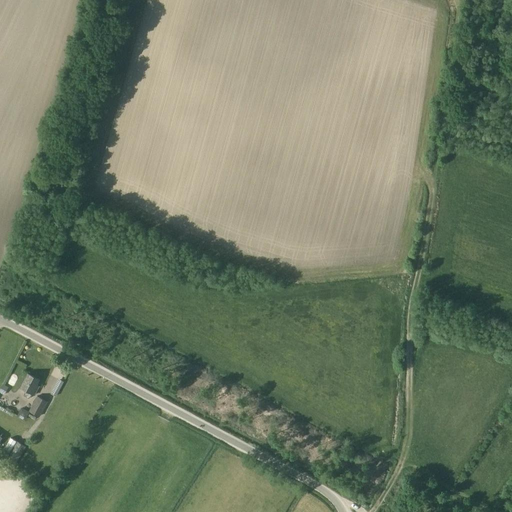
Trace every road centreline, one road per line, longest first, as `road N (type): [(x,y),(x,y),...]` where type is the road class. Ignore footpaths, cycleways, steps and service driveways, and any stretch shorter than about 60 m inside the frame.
road 1 (track): [(401,463),(415,283),(457,0)]
road 2 (unclassified): [(342,511),(326,493),(0,321)]
road 3 (track): [(495,511),(401,463),(371,511)]
